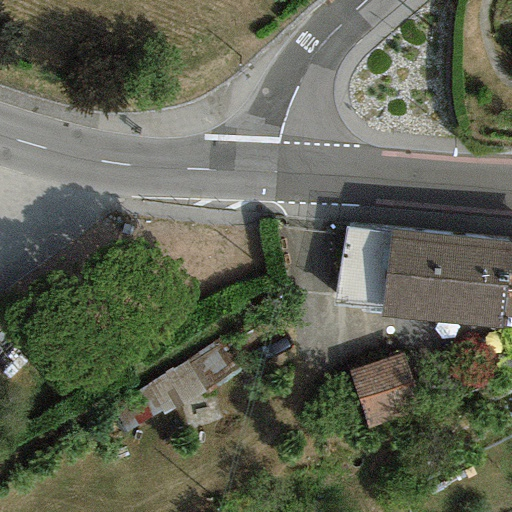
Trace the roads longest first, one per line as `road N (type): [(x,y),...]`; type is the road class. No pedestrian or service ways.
road 1 (secondary): [(0,133),(102,162),(274,175)]
road 2 (secondary): [(274,175),(511,193)]
road 3 (tertiary): [(366,0),(306,61),(290,95),(274,175)]
